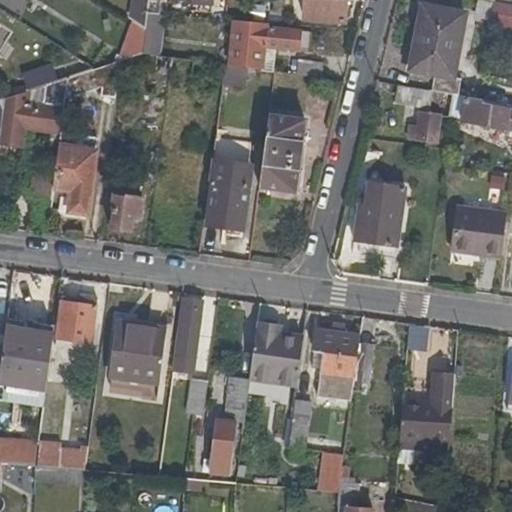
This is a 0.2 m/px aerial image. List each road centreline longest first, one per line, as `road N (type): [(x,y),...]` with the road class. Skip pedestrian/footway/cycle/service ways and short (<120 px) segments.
road 1 (residential): [(0,246),(307,286)]
road 2 (residential): [(307,286),(377,0)]
road 3 (residential): [(307,286),(511,322)]
